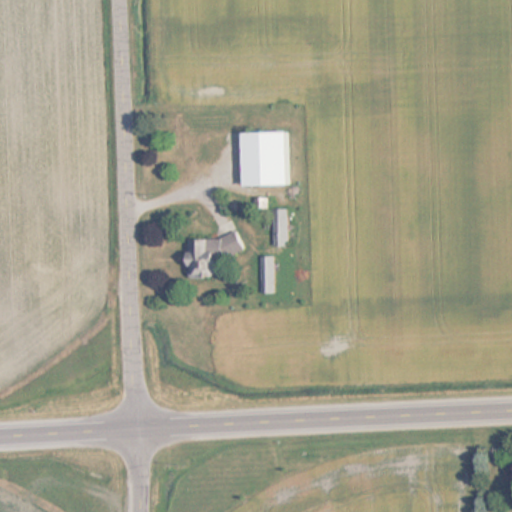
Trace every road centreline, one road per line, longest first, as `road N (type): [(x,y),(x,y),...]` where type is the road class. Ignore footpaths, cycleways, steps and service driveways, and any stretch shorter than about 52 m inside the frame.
road 1 (primary): [(0,439),(511,414)]
road 2 (residential): [(143,431),(128,0)]
